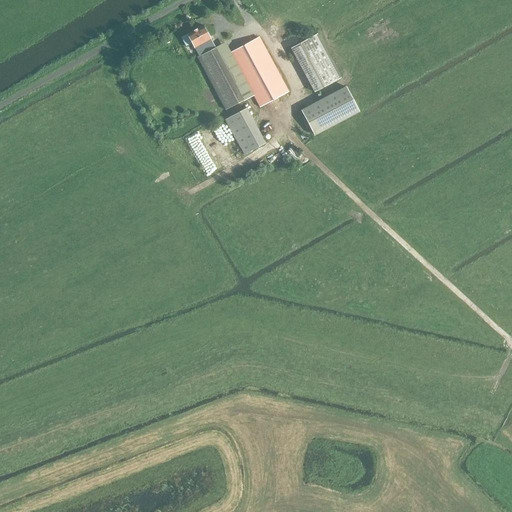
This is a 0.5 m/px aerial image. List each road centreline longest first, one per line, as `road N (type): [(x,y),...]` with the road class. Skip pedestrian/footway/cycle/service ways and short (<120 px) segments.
road 1 (track): [(187,195),(287,133),(511,341)]
road 2 (unclassified): [(0,107),(185,0)]
